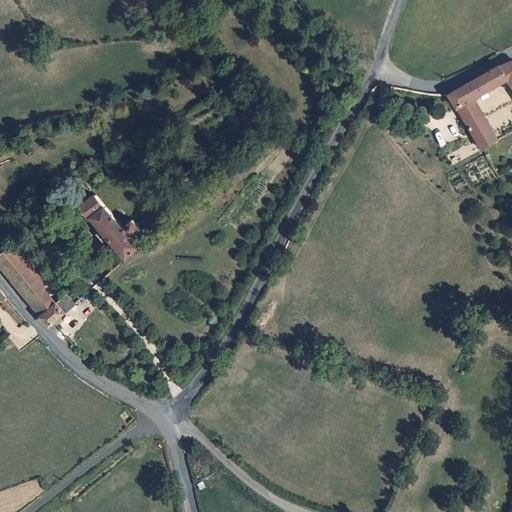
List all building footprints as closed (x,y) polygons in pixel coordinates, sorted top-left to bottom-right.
[(511,66),(455,96),(463,110),(479,102),(511,84),(511,66)] [(495,131),(479,102),(463,110),(486,151),(501,143),(498,137),(495,131)] [(495,131),(498,137),(504,134),(501,128),(495,131)] [(121,213),(117,216),(102,196),(84,208),(94,223),(97,221),(126,262),(141,249),(122,223),(127,220),(121,213)] [(0,259),(0,268),(28,304),(46,291),(50,287),(19,246),(0,259)] [(28,304),(39,318),(57,304),(46,291),(28,304)] [(69,296),(57,304),(39,318),(48,329),(77,305),(69,296)]
